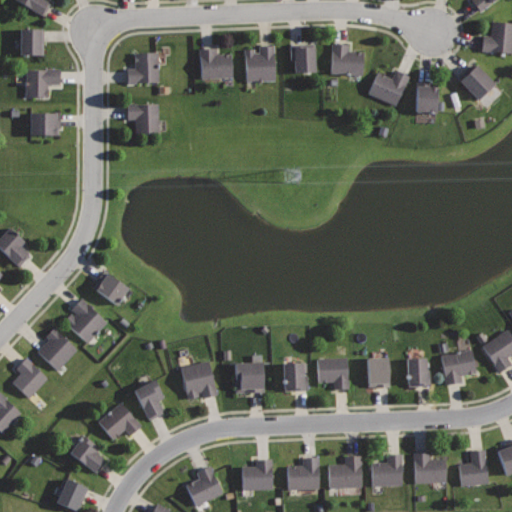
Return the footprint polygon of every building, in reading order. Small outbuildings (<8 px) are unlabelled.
[(15,0),(42,16),(50,2),(46,0),(15,0)] [(471,0),(480,10),(492,0),(471,0)] [(511,22),(492,20),(490,36),(482,35),(481,50),(511,53),(511,22)] [(43,28),(20,28),(20,55),(43,55),(43,28)] [(312,42),(289,43),(289,60),(294,60),(294,72),(312,71),(312,42)] [(331,42),(329,73),(362,75),(363,51),(347,49),(348,43),(331,42)] [(273,44),(258,45),(258,52),(254,52),(254,48),(244,48),(245,81),(275,80),(273,44)] [(198,47),(200,78),(232,76),(231,53),(216,53),(215,46),(198,47)] [(157,51),(134,52),(134,67),(126,67),(127,82),(158,81),(157,51)] [(472,61),(456,77),(477,99),(493,83),(472,61)] [(58,68),(25,68),(25,96),(47,96),(47,83),(58,83),(58,68)] [(394,69),(408,75),(395,106),(366,93),(377,70),(391,76),(394,69)] [(415,81),(414,111),(437,111),(438,83),(430,83),(430,81),(415,81)] [(158,102),(126,103),(126,118),(135,118),(135,133),(159,133),(158,102)] [(59,112),(30,111),(29,134),(59,134),(59,112)] [(9,226),(0,236),(0,248),(19,266),(29,255),(19,245),(23,239),(9,226)] [(104,269),(91,286),(115,304),(128,287),(104,269)] [(81,297),(71,307),(76,312),(74,315),(70,312),(62,320),(87,343),(107,321),(81,297)] [(54,326),(45,335),(48,338),(36,351),(57,370),(77,348),(54,326)] [(511,337),(506,328),(481,344),(498,371),(510,363),(506,356),(511,352),(511,337)] [(470,348),(440,354),(445,383),(461,380),(460,374),(475,371),(470,348)] [(347,355),(316,357),(317,381),(332,380),(333,388),(348,387),(347,355)] [(26,356),(16,367),(21,372),(11,382),(28,397),(47,376),(26,356)] [(388,356),(367,356),(368,386),(389,385),(388,356)] [(425,357),(405,358),(407,386),(429,385),(428,370),(426,370),(425,357)] [(208,358),(178,365),(186,398),(201,395),(202,398),(217,394),(208,358)] [(261,360),(234,361),(235,391),(262,390),(261,360)] [(305,361),(280,363),(282,391),(306,389),(305,361)] [(154,378),(132,389),(148,420),(162,412),(156,400),(163,397),(154,378)] [(0,392),(0,431),(2,433),(21,412),(0,392)] [(120,401),(96,421),(111,439),(124,429),(129,434),(140,425),(120,401)] [(82,432),(67,452),(94,473),(105,460),(95,451),(99,446),(82,432)] [(511,439),(494,446),(504,473),(511,470),(511,439)] [(484,448),(487,482),(460,485),(457,462),(470,461),(469,450),(484,448)] [(413,452),(414,483),(447,482),(446,457),(429,458),(429,451),(413,452)] [(401,453),(401,484),(371,485),(370,461),(386,461),(386,453),(401,453)] [(360,454),(361,485),(328,486),(327,464),(344,464),(343,455),(360,454)] [(317,456),(318,488),(287,489),(286,465),(302,464),(302,456),(317,456)] [(270,458),(271,487),(241,488),(241,465),(255,465),(255,458),(270,458)] [(210,465),(196,472),(198,477),(185,483),(195,505),(222,492),(210,465)] [(65,478),(55,501),(76,510),(86,487),(65,478)] [(174,511),(157,502),(150,511),(174,511)]
